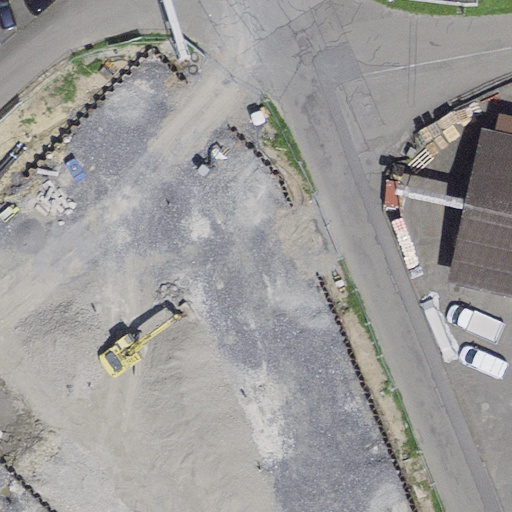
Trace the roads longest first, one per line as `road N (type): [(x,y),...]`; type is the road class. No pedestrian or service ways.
road 1 (residential): [(460,511),(303,75)]
road 2 (residential): [(303,75),(511,36)]
